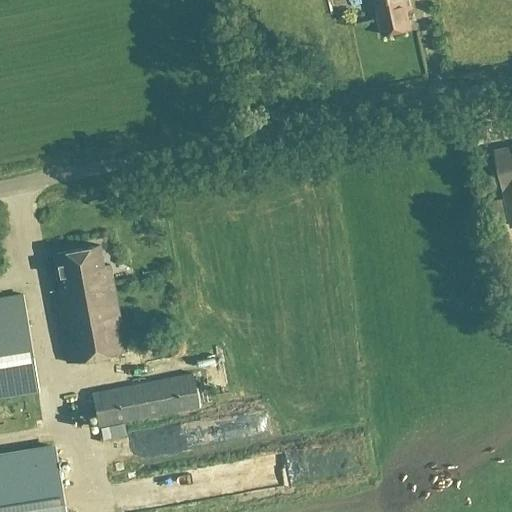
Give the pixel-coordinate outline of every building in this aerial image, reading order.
[(380,34),(410,28),(406,11),(411,10),(408,0),(348,0),(351,10),(374,5),(380,34)] [(511,147),(494,151),(510,226),(511,225),(511,147)] [(59,289),(54,290),(52,290),(66,363),(125,352),(109,266),(103,268),(98,245),(52,254),(59,289)] [(0,396),(37,390),(21,296),(0,299),(0,396)] [(191,374),(91,394),(97,428),(198,408),(191,374)] [(0,511),(63,511),(53,448),(0,456),(0,511)] [(229,464),(177,470),(178,481),(180,501),(233,495),(229,464)]
